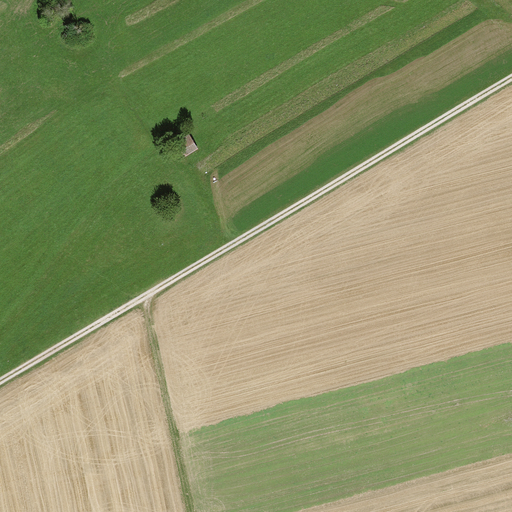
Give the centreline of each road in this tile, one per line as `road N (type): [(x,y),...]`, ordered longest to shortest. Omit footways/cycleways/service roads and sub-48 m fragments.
road 1 (track): [(0,381),(511,76)]
road 2 (track): [(139,299),(184,511)]
